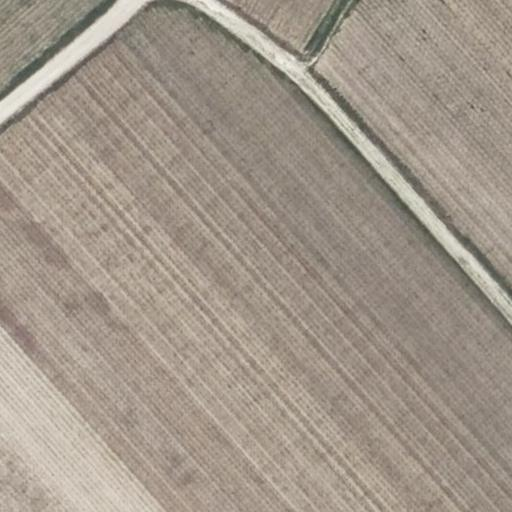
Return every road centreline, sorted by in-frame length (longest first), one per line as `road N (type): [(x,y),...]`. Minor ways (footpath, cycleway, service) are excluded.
road 1 (track): [(199,0),(282,55),(511,312)]
road 2 (track): [(146,0),(0,122)]
